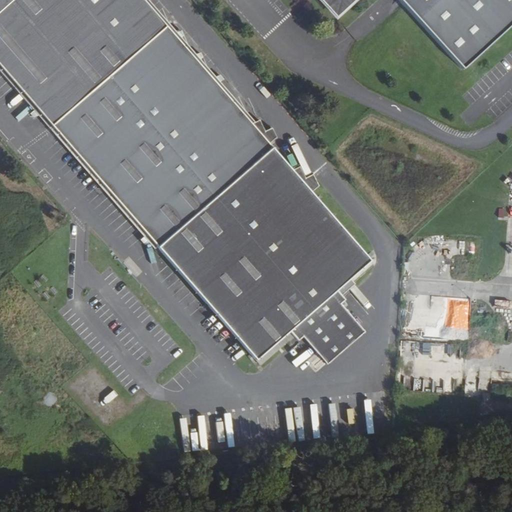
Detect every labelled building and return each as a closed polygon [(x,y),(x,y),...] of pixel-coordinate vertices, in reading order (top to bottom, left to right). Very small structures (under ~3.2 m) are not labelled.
[(0,0),(0,62),(200,290),(310,188),(145,0),(0,0)] [(511,0),(320,0),(336,17),(355,0),(401,0),(462,67),(511,21),(511,0)] [(273,129),(265,132),(269,139),(277,136),(273,129)] [(310,188),(200,290),(261,359),(293,332),(302,341),(307,336),(323,354),(360,322),(344,303),(348,300),(340,290),(373,261),(310,188)] [(437,367),(436,352),(401,352),(402,367),(437,367)]
